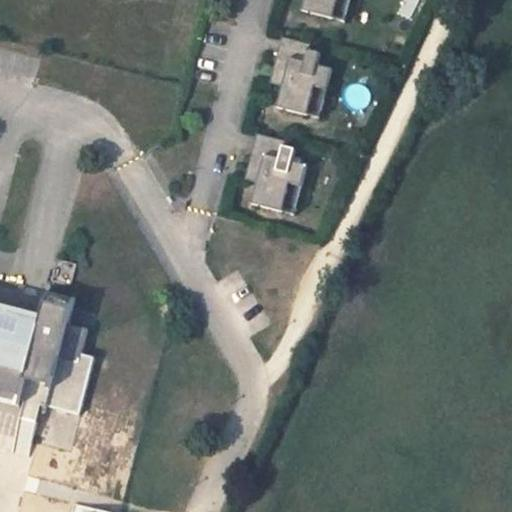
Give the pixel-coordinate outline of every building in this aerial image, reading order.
[(301,0),(300,7),(331,14),(334,0),(301,0)] [(334,0),(331,14),(343,17),(347,0),(334,0)] [(280,33),(275,52),(282,54),(277,74),(282,75),(280,82),(275,104),(306,111),(312,89),(308,88),(310,82),(325,86),(331,65),(315,61),(318,49),(307,46),(308,40),(280,33)] [(275,52),(268,79),(280,82),(282,75),(277,74),(282,54),(275,52)] [(312,89),(306,111),(318,114),(325,86),(310,82),(308,88),(312,89)] [(255,129),(250,148),(257,150),(252,170),(257,171),(255,178),(249,200),(281,208),(286,185),(283,185),(285,178),(300,182),(305,161),(290,158),(293,145),(282,142),(283,137),(255,129)] [(250,148),(243,175),(255,178),(257,171),(252,170),(257,150),(250,148)] [(286,185),(281,208),(293,211),(300,182),(285,178),(283,185),(286,185)] [(64,329),(75,296),(45,291),(33,304),(30,314),(0,306),(0,407),(0,408),(0,409),(0,449),(29,458),(48,406),(77,414),(97,360),(80,357),(90,333),(64,329)]
